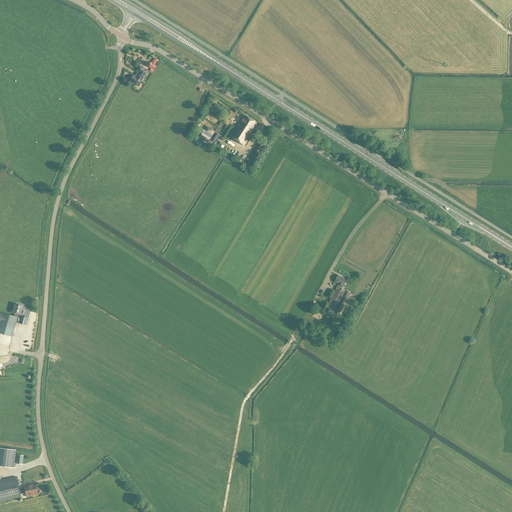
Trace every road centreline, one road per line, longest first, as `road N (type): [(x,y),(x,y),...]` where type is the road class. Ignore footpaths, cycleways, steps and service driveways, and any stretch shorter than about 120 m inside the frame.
road 1 (unclassified): [(69,511),(45,458),(37,406),(53,215),(116,77),(122,36)]
road 2 (unclassified): [(511,272),(155,47),(122,36)]
road 3 (primary): [(511,247),(139,13)]
